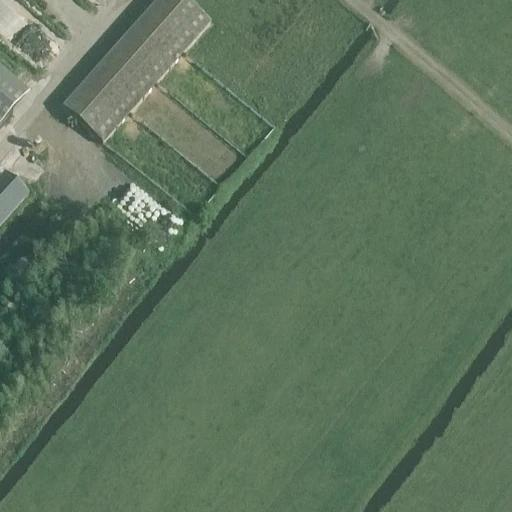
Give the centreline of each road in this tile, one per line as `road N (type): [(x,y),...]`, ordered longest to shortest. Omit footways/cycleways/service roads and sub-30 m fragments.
road 1 (track): [(511,135),(348,0)]
road 2 (track): [(129,0),(0,155)]
